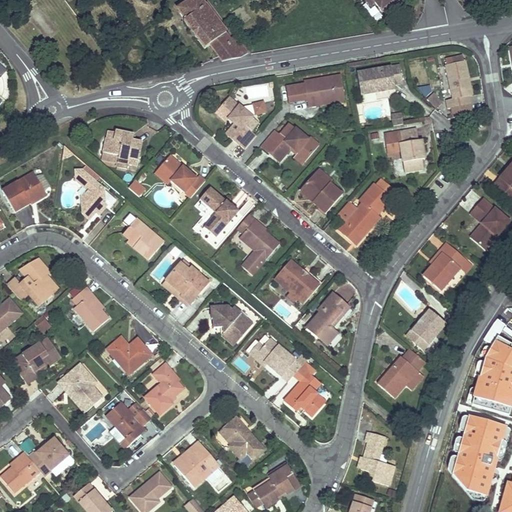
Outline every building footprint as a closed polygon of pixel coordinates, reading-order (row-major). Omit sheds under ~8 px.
[(202,0),(190,0),(177,8),(186,19),(184,21),(205,48),(210,45),(222,61),(242,57),(248,52),(235,36),(232,38),(202,0)] [(375,0),(376,1),(381,7),(382,7),(387,13),(399,4),(395,0),(375,0)] [(470,83),(466,65),(445,69),(452,103),(446,104),(448,113),(451,112),(453,122),(472,118),(470,108),(469,100),(465,84),(470,83)] [(400,66),(356,73),(360,96),(395,91),(394,86),(403,84),(400,66)] [(419,72),(421,86),(427,85),(425,71),(419,72)] [(339,75),(301,81),(302,84),(284,87),(287,104),(305,101),(306,108),(314,107),(313,103),(343,98),(339,75)] [(430,85),(419,89),(422,97),(433,94),(430,85)] [(433,93),(427,100),(436,109),(443,102),(433,93)] [(259,124),(228,98),(218,111),(228,120),(234,125),(231,129),(236,134),(231,140),(245,152),(256,138),(251,133),(259,124)] [(343,98),(313,103),(314,107),(344,102),(343,98)] [(266,113),(264,103),(256,104),(257,111),(255,111),(256,115),(266,113)] [(228,120),(218,111),(215,114),(225,124),(228,120)] [(280,136),(274,131),(260,148),(272,158),(281,148),(286,153),(289,149),(296,155),(305,162),(318,145),(310,138),(308,141),(290,125),(280,136)] [(236,134),(231,129),(226,135),(231,140),(236,134)] [(402,152),(405,173),(424,170),(422,161),(426,160),(422,141),(419,141),(417,130),(384,135),(387,150),(401,148),(402,152)] [(116,134),(107,133),(103,153),(119,156),(117,164),(116,168),(127,170),(128,164),(137,166),(143,143),(133,141),(133,135),(116,132),(116,134)] [(74,156),(64,147),(62,161),(74,156)] [(286,153),(281,148),(272,158),(279,163),(286,153)] [(103,153),(101,161),(117,164),(119,156),(103,153)] [(305,162),(296,155),(293,159),(302,165),(305,162)] [(196,179),(170,156),(158,170),(171,181),(170,183),(190,200),(206,182),(199,176),(196,179)] [(511,162),(494,185),(509,198),(511,195),(511,162)] [(158,170),(155,175),(168,186),(170,183),(171,181),(158,170)] [(332,182),(319,170),(316,173),(329,184),(332,182)] [(75,172),(76,182),(87,191),(81,198),(83,217),(89,221),(97,212),(100,216),(106,208),(103,205),(105,202),(104,189),(82,171),(75,172)] [(33,173),(2,191),(15,214),(31,204),(31,206),(46,197),(46,196),(52,193),(41,174),(36,177),(33,173)] [(316,173),(300,192),(326,214),(342,195),(329,184),(316,173)] [(374,187),(373,186),(359,202),(362,204),(339,231),(353,243),(364,231),(367,234),(379,220),(376,217),(391,201),(388,198),(393,191),(380,180),(374,187)] [(146,190),(135,181),(129,188),(140,197),(146,190)] [(215,213),(203,227),(215,238),(238,212),(211,188),(200,200),(215,213)] [(472,209),(484,220),(480,225),(482,227),(471,240),(483,251),(508,222),(481,199),(472,209)] [(472,209),(467,214),(480,225),(484,220),(472,209)] [(129,228),(123,235),(135,246),(133,249),(148,261),(164,244),(131,215),(124,223),(129,228)] [(252,276),(279,244),(261,229),(263,227),(249,215),(233,233),(254,251),(241,267),(252,276)] [(480,225),(468,238),(471,240),(482,227),(480,225)] [(367,234),(364,231),(353,243),(356,246),(367,234)] [(135,246),(123,235),(120,238),(133,249),(135,246)] [(466,259),(444,241),(437,249),(441,253),(431,263),(423,274),(440,289),(457,268),(466,259)] [(441,253),(437,249),(428,260),(431,263),(441,253)] [(193,268),(182,259),(178,264),(180,265),(189,272),(191,269),(193,268)] [(466,259),(457,268),(463,273),(471,263),(466,259)] [(16,280),(6,286),(20,302),(28,296),(33,301),(41,304),(47,300),(48,282),(42,283),(40,280),(47,275),(49,273),(39,260),(20,271),(27,280),(20,285),(16,280)] [(291,293),(293,290),(300,296),(298,298),(299,299),(305,304),(320,286),(291,261),(276,279),(291,292),(291,293)] [(208,284),(191,269),(189,272),(180,265),(167,280),(185,296),(183,299),(190,305),(208,284)] [(59,290),(47,275),(40,280),(42,283),(48,282),(47,300),(59,290)] [(185,296),(167,280),(162,286),(181,302),(183,299),(185,296)] [(93,296),(87,289),(72,300),(77,307),(75,309),(94,333),(109,320),(102,311),(91,297),(93,296)] [(286,296),(294,304),(299,299),(298,298),(300,296),(293,290),(291,293),(291,292),(286,296)] [(345,304),(331,292),(316,309),(318,311),(307,324),(319,334),(317,337),(326,344),(336,333),(330,327),(343,312),(340,309),(345,304)] [(104,309),(93,296),(91,297),(102,311),(104,309)] [(0,333),(21,315),(9,301),(0,308),(0,333)] [(318,303),(315,301),(309,308),(311,311),(318,303)] [(228,307),(211,308),(211,320),(213,320),(214,330),(223,330),(224,335),(228,335),(237,342),(253,325),(234,309),(232,311),(228,307)] [(445,323),(428,308),(411,329),(421,338),(415,344),(422,349),(445,323)] [(43,335),(51,327),(42,317),(33,325),(43,335)] [(319,334),(307,324),(305,326),(317,337),(319,334)] [(511,335),(498,325),(486,341),(511,361),(511,335)] [(421,338),(411,329),(405,335),(415,344),(421,338)] [(232,348),(237,342),(228,335),(224,335),(221,337),(232,348)] [(42,347),(51,343),(48,339),(40,344),(42,347)] [(121,339),(107,351),(129,377),(151,357),(138,341),(129,348),(121,339)] [(296,361),(270,340),(264,347),(256,357),(266,365),(288,384),(302,367),(296,361)] [(28,384),(38,378),(36,375),(34,372),(45,366),(46,368),(61,358),(51,343),(42,347),(40,344),(22,356),(29,367),(20,372),(28,384)] [(264,347),(260,344),(249,356),(263,369),(266,365),(256,357),(264,347)] [(399,354),(376,382),(393,397),(404,384),(416,370),(423,362),(409,349),(402,357),(399,354)] [(29,367),(22,356),(13,362),(20,372),(29,367)] [(307,361),(300,356),(296,361),(302,367),(307,361)] [(468,377),(477,382),(488,364),(479,359),(468,377)] [(161,385),(144,399),(159,416),(172,406),(170,402),(184,391),(178,384),(172,377),(175,375),(167,365),(153,375),(161,385)] [(45,366),(34,372),(36,375),(46,368),(45,366)] [(89,377),(80,366),(63,380),(72,391),(68,395),(83,414),(101,399),(93,388),(86,380),(89,377)] [(422,375),(416,370),(404,384),(410,389),(422,375)] [(172,377),(178,384),(180,381),(175,375),(172,377)] [(319,386),(308,376),(286,402),(298,412),(301,408),(304,411),(312,417),(324,403),(314,393),(319,386)] [(96,385),(89,377),(86,380),(93,388),(96,385)] [(0,387),(4,384),(0,379),(0,410),(10,402),(0,389),(0,387)] [(72,391),(63,380),(59,384),(68,395),(72,391)] [(151,391),(158,386),(154,380),(147,386),(151,391)] [(141,437),(136,431),(140,427),(141,428),(151,420),(141,410),(132,417),(121,404),(106,417),(126,439),(120,445),(125,451),(141,437)] [(262,451),(236,421),(225,431),(237,443),(233,446),(229,449),(238,459),(235,461),(241,468),(262,451)] [(237,443),(225,431),(222,434),(233,446),(237,443)] [(371,482),(388,487),(394,468),(377,463),(381,447),(383,448),(385,438),(367,433),(364,442),(367,443),(363,459),(360,470),(365,471),(372,480),(371,482)] [(69,457),(53,439),(36,454),(35,452),(27,459),(40,474),(44,479),(69,457)] [(28,442),(20,446),(25,454),(32,450),(28,442)] [(219,468),(198,443),(191,449),(193,452),(175,467),(194,489),(219,468)] [(173,465),(175,467),(193,452),(191,449),(173,465)] [(0,480),(14,496),(40,474),(27,459),(23,454),(16,460),(18,463),(11,469),(0,477),(0,480)] [(9,466),(11,469),(18,463),(16,460),(9,466)] [(289,469),(287,467),(278,473),(279,475),(289,469)] [(287,496),(300,487),(289,469),(279,475),(278,473),(269,479),(271,483),(273,486),(266,489),(264,487),(255,493),(256,496),(249,500),(255,510),(262,505),(265,510),(277,502),(276,499),(285,493),(287,496)] [(171,488),(159,474),(130,499),(140,511),(148,511),(159,503),(157,500),(171,488)] [(93,491),(88,484),(84,488),(89,494),(93,491)] [(110,511),(93,491),(89,494),(84,488),(73,497),(86,511),(110,511)] [(374,502),(356,496),(353,502),(371,508),(374,502)] [(244,511),(233,498),(216,511),(244,511)] [(188,511),(202,511),(193,501),(185,508),(188,511)] [(370,511),(371,508),(353,502),(349,511),(370,511)]
